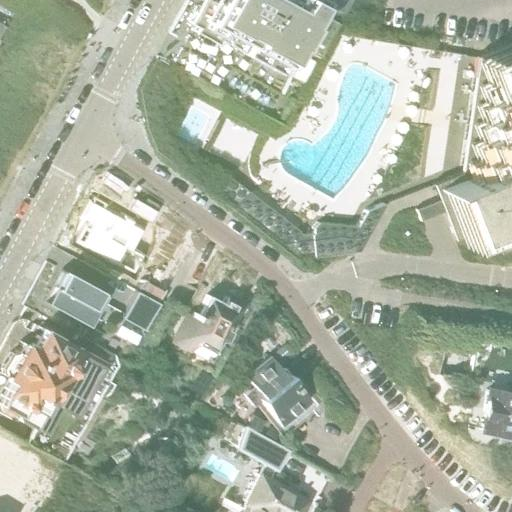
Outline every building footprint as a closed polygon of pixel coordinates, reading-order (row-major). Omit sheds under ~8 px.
[(192,14),(187,23),(189,26),(192,29),(194,32),(197,34),(201,36),(204,38),(207,40),(211,41),(214,43),(218,43),(222,44),(226,44),(276,71),(296,35),(305,41),(301,48),(316,56),(334,21),(315,11),(321,0),(199,0),(192,14)] [(0,36),(11,16),(0,9),(0,36)] [(511,42),(472,59),(474,63),(458,172),(432,183),(453,240),(478,229),(482,238),(498,232),(501,241),(511,236),(511,42)] [(313,257),(358,251),(382,204),(382,202),(364,210),(355,227),(353,225),(316,222),(312,228),(312,234),(302,235),(299,233),(226,176),(214,191),(296,254),(313,252),(313,257)] [(79,241),(77,245),(81,247),(124,271),(143,236),(147,230),(144,228),(142,231),(135,227),(136,224),(126,219),(125,221),(92,203),(83,219),(93,225),(91,229),(87,228),(85,231),(89,233),(83,243),(79,241)] [(154,265),(147,278),(163,287),(171,274),(180,257),(164,248),(161,246),(152,264),(154,265)] [(81,318),(89,323),(106,292),(96,286),(98,284),(93,281),(92,282),(64,267),(63,269),(64,269),(56,284),(56,283),(47,300),(81,318)] [(125,319),(148,331),(163,304),(140,292),(125,319)] [(176,339),(191,347),(193,343),(209,351),(216,338),(217,339),(220,339),(223,337),(240,305),(224,297),(221,303),(205,295),(195,314),(190,312),(176,339)] [(8,378),(7,380),(0,392),(0,410),(5,413),(12,412),(17,414),(15,419),(33,428),(25,442),(54,457),(62,444),(42,433),(50,420),(41,415),(48,403),(64,411),(94,355),(67,341),(66,342),(43,330),(40,337),(28,331),(17,351),(14,350),(13,350),(8,352),(0,365),(0,368),(5,375),(5,376),(8,378)] [(278,425),(308,401),(304,396),(307,394),(299,385),(297,387),(286,374),(282,378),(277,371),(278,370),(267,356),(243,376),(252,386),(242,394),(251,405),(257,399),(278,425)] [(511,430),(511,392),(486,389),(481,427),(511,430)] [(244,426),(242,428),(233,423),(224,439),(233,445),(233,446),(247,453),(247,454),(261,461),(274,468),(285,449),(244,426)] [(268,424),(261,432),(269,439),(276,431),(268,424)] [(297,511),(305,500),(256,473),(241,500),(250,505),(245,511),(297,511)]
